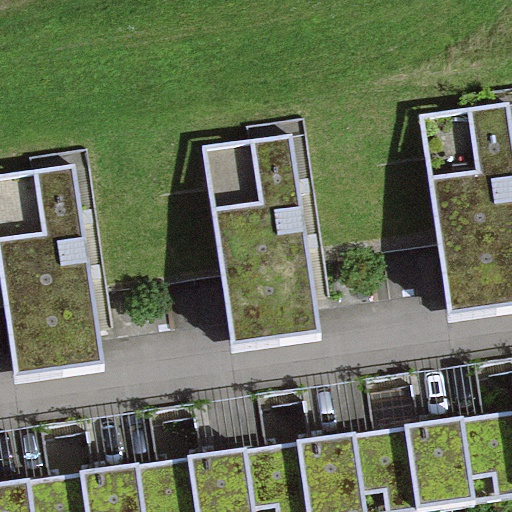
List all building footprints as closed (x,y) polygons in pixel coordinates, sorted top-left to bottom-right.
[(511,109),(423,119),(447,325),(511,317),(511,109)] [(298,134),(202,146),(229,353),(325,341),(298,134)] [(84,169),(0,179),(0,301),(11,388),(111,376),(84,169)] [(367,390),(294,389),(294,423),(367,424),(367,390)] [(197,407),(202,442),(265,433),(261,398),(197,407)] [(511,511),(511,410),(0,479),(0,511),(511,511)]
